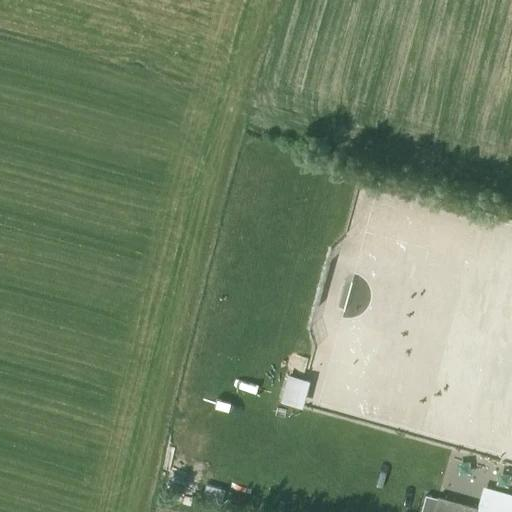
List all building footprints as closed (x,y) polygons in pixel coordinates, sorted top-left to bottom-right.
[(281,402),(303,407),(311,378),(288,372),(281,402)] [(494,407),(371,408),(371,423),(407,422),(407,436),(455,435),(455,444),(465,443),(465,435),(474,434),(474,419),(494,419),(494,407)] [(167,461),(182,467),(195,432),(179,426),(167,461)] [(185,453),(185,473),(201,474),(202,454),(185,453)] [(476,507),(437,496),(432,511),(511,511),(511,493),(482,485),(476,507)]
